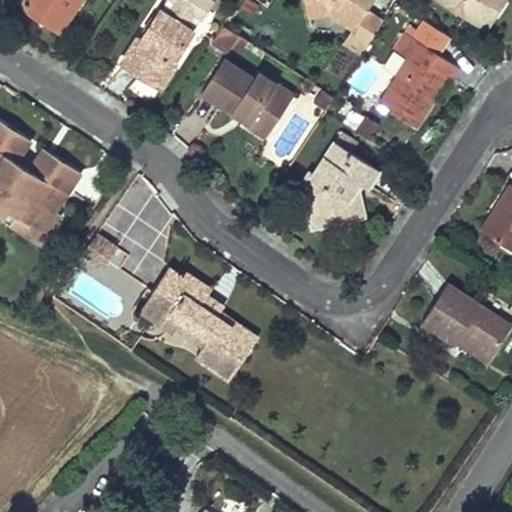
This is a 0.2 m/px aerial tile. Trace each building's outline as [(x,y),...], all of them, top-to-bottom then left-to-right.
[(82,0),(24,0),(24,2),(25,4),(26,7),(27,8),(29,11),(51,25),(62,8),(72,15),(82,0)] [(193,12),(201,17),(211,0),(175,0),(176,1),(193,12)] [(372,0),(305,0),(309,14),(328,10),(354,27),(344,42),(361,53),(382,21),(366,10),(372,0)] [(443,0),(473,20),(481,7),(494,15),(503,0),(443,0)] [(176,1),(168,13),(185,24),(193,12),(176,1)] [(486,28),(494,15),(481,7),(473,20),(486,28)] [(61,32),(72,15),(62,8),(51,25),(61,32)] [(161,8),(125,62),(157,83),(193,29),(185,24),(168,13),(161,8)] [(226,52),(239,34),(223,24),(211,41),(226,52)] [(453,79),(461,67),(404,30),(394,46),(409,56),(379,101),(416,125),(448,76),(453,79)] [(224,56),(201,91),(249,122),(247,125),(265,137),(294,93),(258,70),(254,76),(224,56)] [(334,96),(321,88),(316,96),(328,104),(334,96)] [(364,116),(355,129),(368,137),(376,124),(364,116)] [(30,137),(0,117),(0,211),(3,213),(7,207),(31,223),(36,214),(44,203),(54,210),(81,170),(54,153),(40,174),(30,168),(16,158),(30,137)] [(378,168),(335,140),(314,172),(310,170),(303,181),(306,195),(319,204),(314,211),(332,223),(346,219),(361,197),(354,193),(348,188),(355,177),(362,181),(367,185),(378,168)] [(54,153),(44,146),(30,168),(40,174),(54,153)] [(362,181),(355,177),(348,188),(354,193),(362,181)] [(500,209),(485,232),(511,249),(511,184),(510,183),(495,206),(500,209)] [(332,223),(314,211),(319,204),(306,195),(312,227),(332,223)] [(365,215),(361,197),(346,219),(365,215)] [(54,210),(44,203),(36,214),(45,220),(45,219),(54,225),(61,215),(54,210)] [(495,206),(481,229),(485,232),(500,209),(495,206)] [(0,217),(1,216),(33,237),(39,228),(31,223),(7,207),(3,213),(0,211),(0,217)] [(98,231),(90,242),(111,256),(118,246),(98,231)] [(90,242),(84,252),(104,266),(111,256),(90,242)] [(168,268),(149,293),(168,308),(165,312),(176,320),(170,328),(197,349),(193,355),(209,367),(206,371),(222,383),(252,343),(216,315),(200,303),(204,298),(208,292),(184,274),(181,278),(168,268)] [(511,323),(448,281),(421,321),(455,344),(457,341),(462,333),(492,353),(511,323)] [(167,332),(170,328),(176,320),(165,312),(168,308),(149,293),(137,309),(167,332)] [(204,298),(200,303),(216,315),(220,310),(204,298)] [(487,362),(492,353),(462,333),(457,341),(487,362)] [(190,359),(206,371),(209,367),(193,355),(190,359)]
